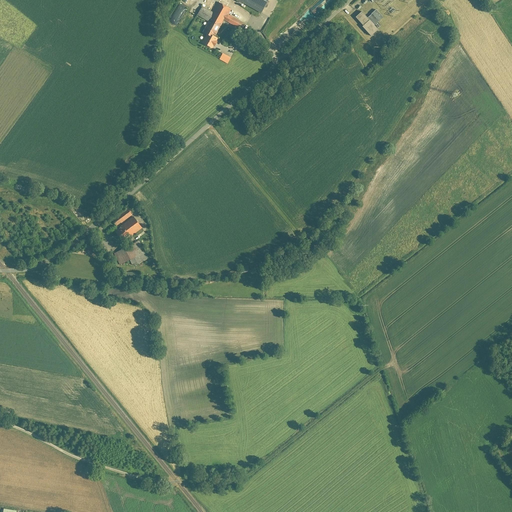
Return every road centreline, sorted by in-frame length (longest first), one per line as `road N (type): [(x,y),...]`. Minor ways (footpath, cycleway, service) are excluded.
road 1 (residential): [(0,271),(40,266),(85,233),(349,0)]
road 2 (residential): [(0,422),(148,480),(181,482)]
road 3 (track): [(181,482),(246,474),(310,421)]
